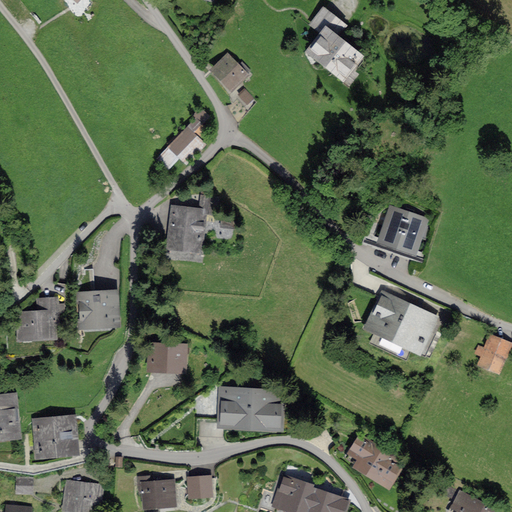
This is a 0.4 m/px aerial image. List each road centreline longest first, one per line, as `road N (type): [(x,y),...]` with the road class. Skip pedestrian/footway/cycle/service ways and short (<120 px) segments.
road 1 (residential): [(228,133),(135,218),(132,349),(101,438),(118,451),(190,461),(299,443),(329,462),(365,511)]
road 2 (residential): [(228,133),(276,167),(364,259),(511,330)]
